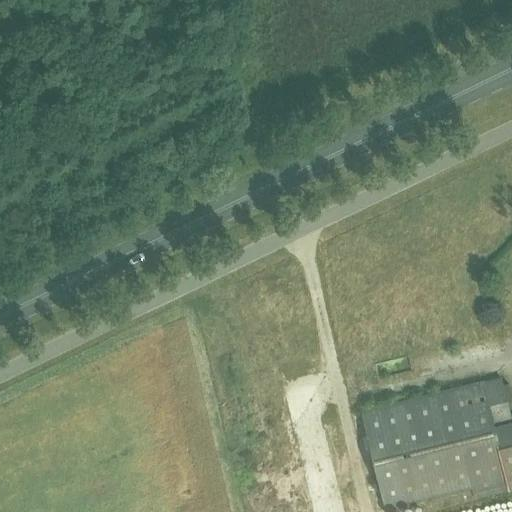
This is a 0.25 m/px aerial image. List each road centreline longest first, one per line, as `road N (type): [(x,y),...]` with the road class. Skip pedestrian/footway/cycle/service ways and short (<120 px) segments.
road 1 (primary): [(0,319),(511,73)]
road 2 (unclassified): [(0,373),(511,131)]
